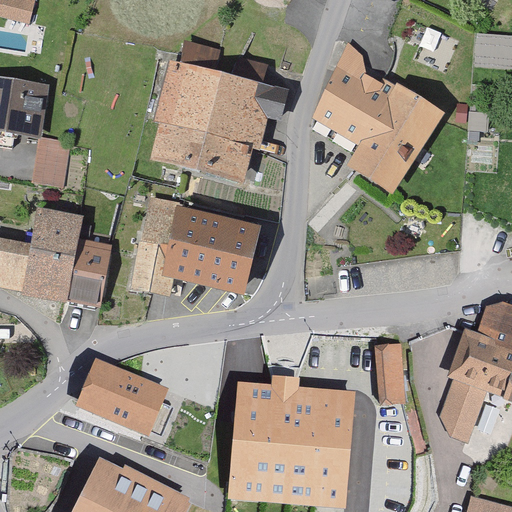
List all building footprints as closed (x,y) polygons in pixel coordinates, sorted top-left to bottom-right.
[(0,0),(0,12),(4,14),(3,16),(28,22),(33,3),(25,1),(25,0),(0,0)] [(476,65),(511,67),(511,33),(478,31),(476,65)] [(348,45),(337,69),(363,84),(367,78),(361,57),(348,45)] [(258,145),(266,115),(279,119),(285,93),(259,86),(264,67),(237,60),(232,80),(214,76),(219,55),(185,46),(180,68),(174,66),(168,88),(165,87),(156,119),(167,122),(157,158),(239,179),(248,142),(258,145)] [(314,115),(311,128),(314,130),(320,120),(365,146),(353,163),(392,189),(440,117),(383,80),(377,91),(363,84),(337,69),(314,115)] [(0,147),(12,149),(15,130),(35,133),(42,89),(0,82),(0,147)] [(67,145),(41,141),(35,181),(61,185),(67,145)] [(176,280),(177,276),(172,274),(170,274),(176,247),(174,247),(181,214),(183,206),(154,200),(147,233),(145,232),(134,287),(168,293),(174,295),(176,280)] [(24,289),(67,297),(77,244),(81,220),(38,212),(32,246),(24,289)] [(170,274),(172,274),(177,276),(176,280),(186,283),(187,278),(240,291),(254,232),(181,214),(174,247),(176,247),(170,274)] [(90,228),(81,226),(80,235),(89,236),(90,228)] [(0,240),(0,286),(23,291),(24,289),(32,246),(0,240)] [(110,251),(77,244),(67,297),(101,304),(110,251)] [(511,307),(502,304),(488,308),(478,336),(511,349),(511,392),(510,397),(511,398),(511,307)] [(485,388),(510,397),(511,392),(511,349),(478,336),(470,333),(454,377),(457,378),(443,416),(452,435),(466,440),(485,388)] [(404,403),(400,344),(377,347),(381,406),(404,403)] [(164,391),(110,368),(102,373),(86,408),(146,433),(164,391)] [(352,410),(314,407),(316,385),(276,384),(275,391),(239,388),(231,484),(249,485),(247,499),(318,504),(319,491),(345,493),(352,410)] [(180,511),(184,507),(181,506),(184,500),(135,474),(132,481),(103,466),(79,511),(180,511)] [(471,511),(511,511),(474,501),(471,511)]
